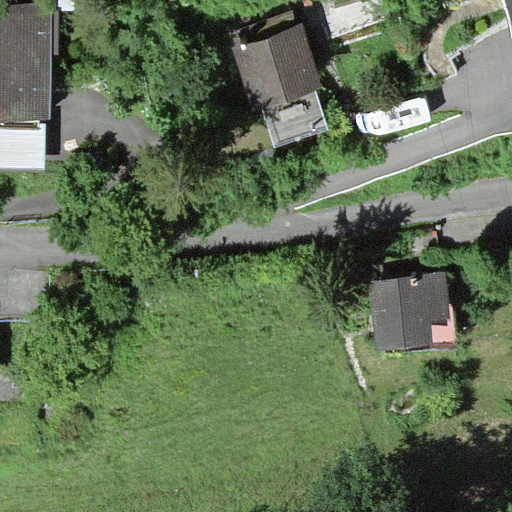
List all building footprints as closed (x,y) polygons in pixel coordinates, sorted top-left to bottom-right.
[(43,0),(0,0),(0,78),(42,79),(43,0)] [(313,59),(298,15),(241,35),(256,78),(313,59)] [(331,106),(338,137),(393,126),(386,94),(331,106)] [(0,104),(0,154),(44,155),(45,106),(0,104)] [(441,275),(374,281),(379,337),(429,333),(427,313),(445,311),(441,275)]
